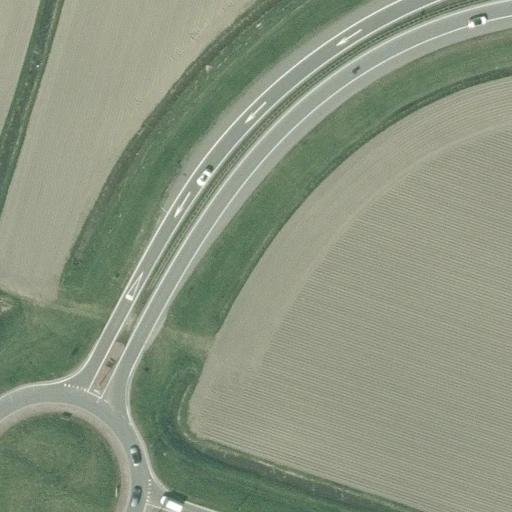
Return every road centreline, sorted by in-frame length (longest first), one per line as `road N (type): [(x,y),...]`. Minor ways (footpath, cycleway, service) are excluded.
road 1 (trunk): [(107,415),(169,280),(267,143),(382,52),(511,8)]
road 2 (motorway): [(416,0),(359,31),(260,106),(194,188),(71,397)]
